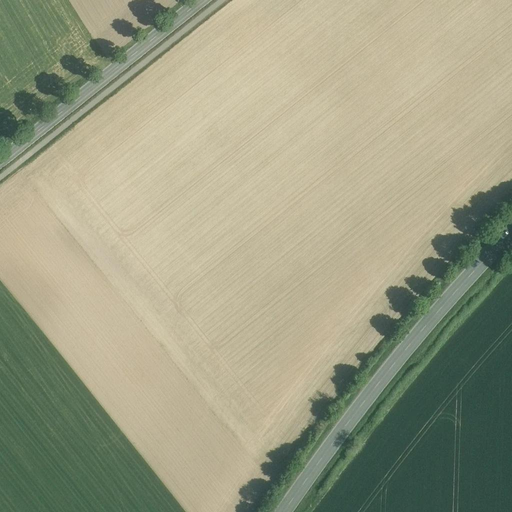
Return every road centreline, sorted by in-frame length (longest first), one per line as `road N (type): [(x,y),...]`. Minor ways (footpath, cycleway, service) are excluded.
road 1 (primary): [(511,230),(415,339),(286,511)]
road 2 (tertiary): [(0,161),(202,0)]
